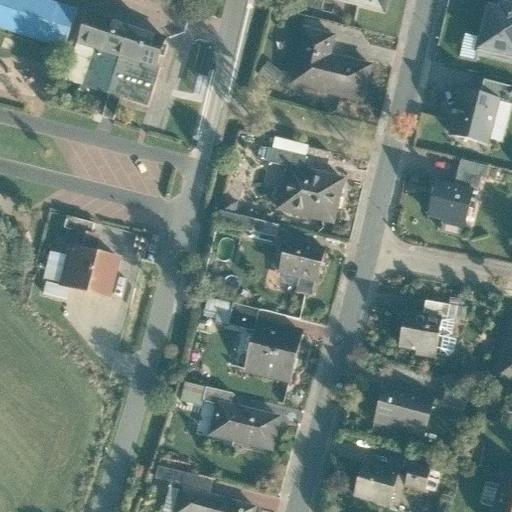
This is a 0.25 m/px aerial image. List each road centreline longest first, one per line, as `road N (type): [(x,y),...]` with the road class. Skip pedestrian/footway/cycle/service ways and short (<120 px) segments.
road 1 (residential): [(104,511),(179,262),(240,0)]
road 2 (residential): [(297,511),(367,251)]
road 3 (residential): [(367,251),(432,0)]
road 4 (residential): [(367,251),(511,280)]
